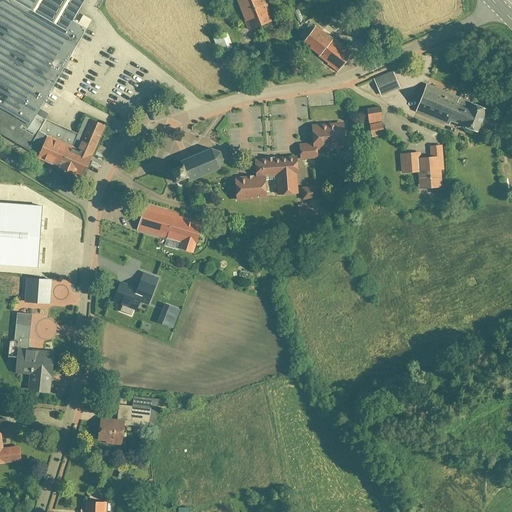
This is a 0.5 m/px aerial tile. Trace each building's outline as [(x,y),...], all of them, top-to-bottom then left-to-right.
[(0,0),(0,122),(4,115),(30,130),(89,30),(78,23),(91,0),(0,0)] [(235,0),(245,31),(272,23),(265,0),(235,0)] [(322,28),(305,50),(336,74),(353,52),(322,28)] [(215,38),(220,56),(233,53),(229,35),(215,38)] [(376,80),(383,97),(403,88),(396,72),(376,80)] [(488,111),(427,85),(415,113),(450,127),(452,122),(479,133),(488,111)] [(367,106),(368,121),(385,120),(384,105),(367,106)] [(43,163),(89,182),(111,130),(85,119),(76,143),(55,134),(43,163)] [(312,124),(314,148),(349,146),(347,122),(312,124)] [(371,124),(372,138),(387,137),(386,123),(371,124)] [(170,163),(178,185),(225,168),(217,147),(170,163)] [(431,148),(432,159),(445,159),(444,147),(431,148)] [(304,151),(304,162),(321,162),(320,151),(304,151)] [(399,155),(400,177),(421,176),(422,193),(446,192),(445,159),(432,159),(424,160),(424,153),(399,155)] [(255,177),(279,176),(279,196),(300,195),(299,175),(302,175),(301,157),(254,159),(255,177)] [(236,181),(237,202),(270,200),(268,179),(236,181)] [(304,187),(304,200),(320,200),(320,187),(304,187)] [(145,201),(134,234),(177,248),(175,256),(190,261),(204,221),(145,201)] [(0,206),(0,264),(38,267),(42,209),(0,206)] [(119,283),(112,301),(138,311),(141,302),(149,306),(159,280),(143,273),(137,290),(119,283)] [(26,279),(25,303),(48,304),(49,279),(26,279)] [(31,330),(16,328),(11,373),(51,378),(54,351),(29,348),(31,330)] [(153,408),(122,402),(119,422),(149,427),(153,408)] [(102,420),(99,441),(123,444),(127,424),(102,420)] [(0,464),(1,465),(25,464),(24,448),(5,449),(4,434),(0,434),(0,464)] [(106,511),(106,503),(85,504),(84,511),(106,511)]
